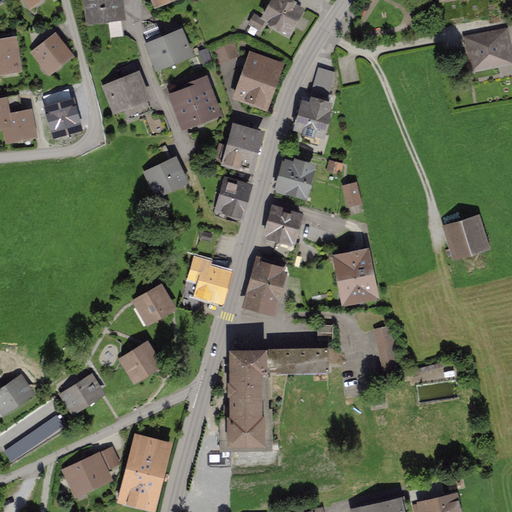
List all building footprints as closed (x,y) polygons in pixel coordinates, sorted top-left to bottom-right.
[(118,0),(87,0),(90,19),(120,15),(118,0)] [(283,0),(274,0),(265,17),(288,30),(300,9),(283,0)] [(443,0),(447,19),(465,15),(466,18),(489,14),(488,10),(499,8),(497,2),(504,1),(504,0),(443,0)] [(263,21),(255,16),(250,24),(259,29),(263,21)] [(506,32),(467,39),(473,69),(500,64),(496,42),(507,40),(506,32)] [(180,34),(150,46),(158,65),(187,53),(180,34)] [(54,38),(36,53),(49,69),(67,55),(54,38)] [(0,69),(16,67),(12,41),(0,42),(0,69)] [(231,43),(216,49),(220,60),(236,54),(231,43)] [(206,49),(199,52),(204,64),(211,62),(206,49)] [(253,58),(239,95),(264,104),(277,67),(253,58)] [(126,81),(108,88),(115,107),(120,105),(126,120),(150,111),(137,78),(138,77),(133,64),(121,69),(126,81)] [(334,73),(321,69),(313,94),(327,98),(334,73)] [(175,98),(185,124),(216,112),(204,80),(191,84),(194,90),(175,98)] [(1,98),(2,99),(6,123),(9,138),(32,134),(28,114),(21,115),(17,95),(1,98)] [(301,99),(292,129),(297,131),(298,127),(307,130),(306,134),(304,134),(302,141),(318,146),(328,112),(329,107),(330,104),(327,104),(302,96),(301,99)] [(220,144),(215,158),(227,161),(226,162),(249,169),(259,134),(236,128),(230,147),(220,144)] [(342,166),(330,162),(328,170),(340,173),(342,166)] [(174,163),(150,174),(158,192),(182,181),(174,163)] [(286,166),(280,187),(303,194),(309,173),(313,174),(314,168),(297,164),(297,165),(291,164),(290,167),(286,166)] [(218,211),(239,217),(247,189),(227,183),(228,180),(220,178),(215,192),(223,195),(218,211)] [(346,191),(349,205),(360,202),(355,184),(346,187),(347,191),(346,191)] [(275,207),(261,253),(275,257),(275,260),(289,264),(296,243),(292,242),(300,214),(275,207)] [(476,216),(447,225),(456,256),(485,247),(476,216)] [(365,254),(339,259),(347,299),(373,294),(365,254)] [(261,257),(247,305),(272,311),(282,275),(276,273),(279,263),(268,260),(261,257)] [(227,268),(196,259),(191,277),(202,281),(198,293),(218,299),(227,268)] [(160,289),(138,302),(148,320),(170,307),(160,289)] [(318,326),(318,341),(333,341),(333,326),(318,326)] [(390,327),(375,330),(384,373),(399,370),(390,327)] [(146,346),(124,360),(135,378),(157,364),(146,346)] [(221,450),(277,449),(277,440),(271,440),(271,410),(267,410),(267,371),(327,370),(327,350),(243,351),(243,356),(232,356),(232,407),(229,407),(229,420),(221,420),(221,450)] [(89,378),(64,394),(74,409),(98,393),(89,378)] [(0,403),(4,409),(28,393),(18,379),(0,390),(0,403)] [(64,426),(57,416),(5,452),(11,462),(64,426)] [(139,439),(124,499),(150,505),(165,446),(139,439)] [(67,471),(77,492),(107,478),(103,470),(117,463),(111,449),(96,456),(97,458),(90,461),(88,457),(76,463),(77,467),(67,471)] [(459,511),(455,495),(414,505),(415,511),(459,511)] [(357,511),(400,511),(400,510),(406,509),(404,497),(392,500),(392,502),(383,504),(383,506),(357,511)]
